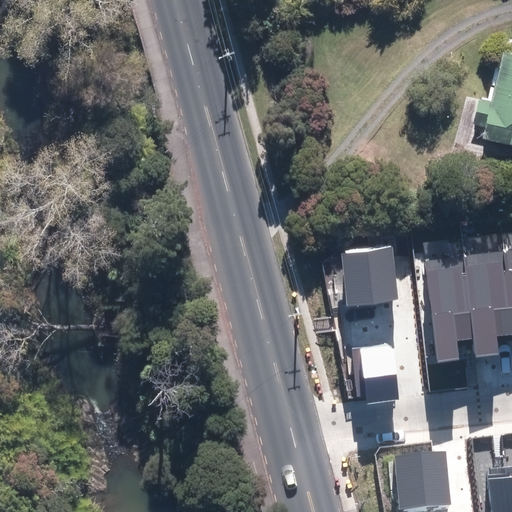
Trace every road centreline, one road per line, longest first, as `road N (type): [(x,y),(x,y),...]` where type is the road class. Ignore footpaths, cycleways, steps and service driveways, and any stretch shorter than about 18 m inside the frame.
road 1 (secondary): [(172,0),(284,443)]
road 2 (residential): [(511,401),(410,411),(284,443)]
